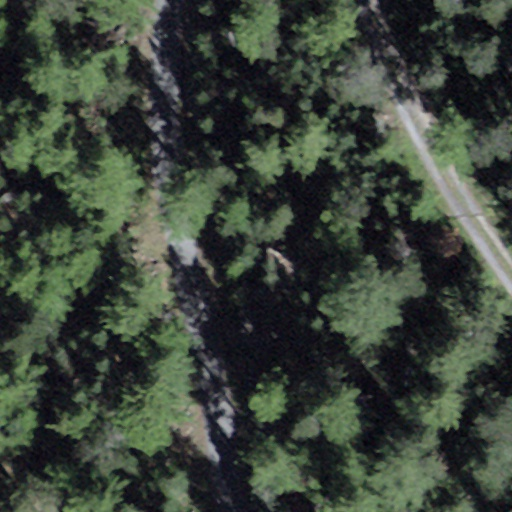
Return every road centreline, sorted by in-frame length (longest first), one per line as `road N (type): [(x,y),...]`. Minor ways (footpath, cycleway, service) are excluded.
road 1 (track): [(236,511),(178,225),(175,0)]
road 2 (track): [(375,0),(409,99),(511,280)]
